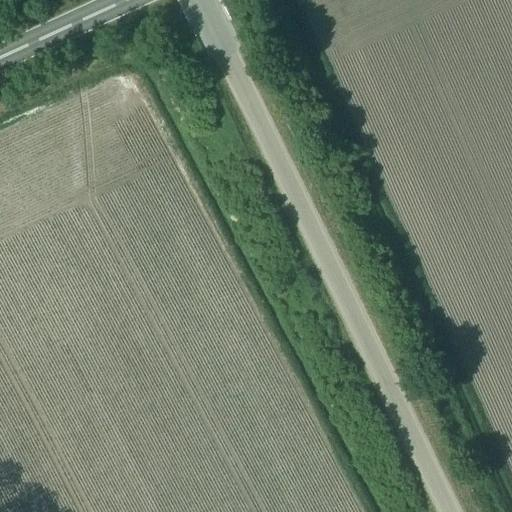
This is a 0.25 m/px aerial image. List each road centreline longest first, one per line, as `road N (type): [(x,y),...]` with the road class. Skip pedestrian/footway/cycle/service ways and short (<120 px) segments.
road 1 (unclassified): [(447,511),(196,0)]
road 2 (trunk): [(0,58),(127,0)]
